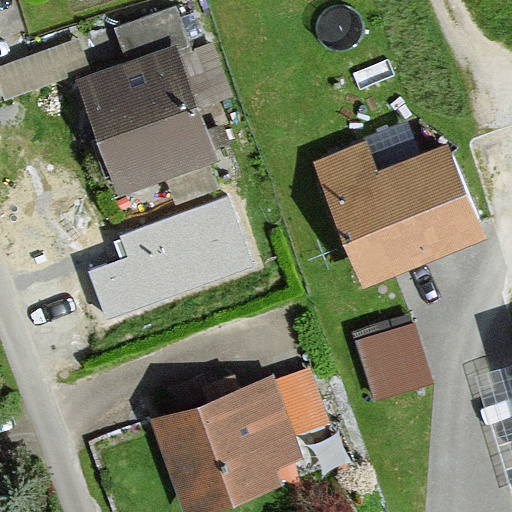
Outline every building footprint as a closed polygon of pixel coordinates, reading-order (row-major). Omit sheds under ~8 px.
[(75,88),(117,202),(209,169),(191,120),(226,108),(207,56),(190,63),(174,18),(112,40),(123,70),(75,88)] [(37,63),(83,52),(78,31),(31,42),(37,63)] [(477,245),(439,152),(373,178),(361,150),(309,171),(358,292),(477,245)] [(418,388),(400,333),(357,347),(375,402),(418,388)] [(267,389),(265,383),(143,426),(173,511),(213,511),(277,490),(273,479),(301,469),(292,444),(322,433),(302,376),(267,389)]
